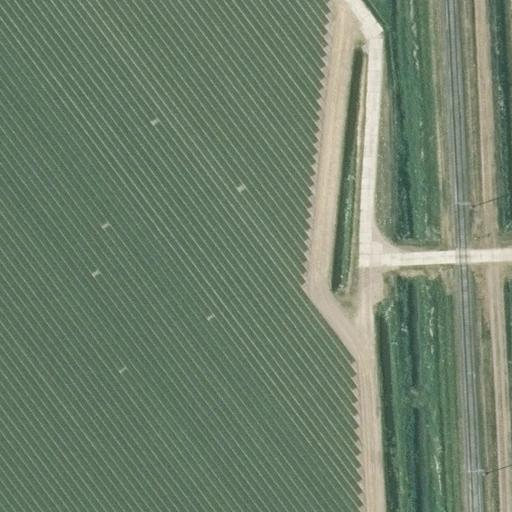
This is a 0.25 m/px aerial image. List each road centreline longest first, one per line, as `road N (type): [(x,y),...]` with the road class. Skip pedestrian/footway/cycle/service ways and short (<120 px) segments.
road 1 (track): [(504,511),(481,0)]
road 2 (track): [(351,0),(375,38),(364,262)]
road 3 (track): [(364,262),(375,511)]
road 4 (track): [(364,262),(511,255)]
